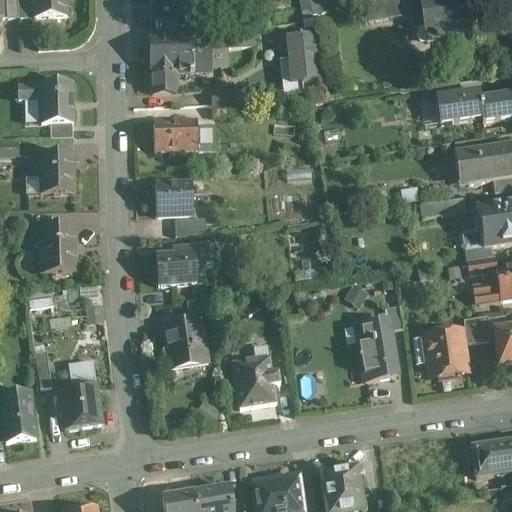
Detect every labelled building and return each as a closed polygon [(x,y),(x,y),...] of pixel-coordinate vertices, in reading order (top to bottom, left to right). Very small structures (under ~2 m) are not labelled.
[(17,0),(5,1),(6,21),(18,21),(17,0)] [(29,0),(23,0),(17,0),(18,21),(30,20),(29,0)] [(32,0),(34,20),(66,18),(64,0),(32,0)] [(412,20),(410,0),(367,0),(369,21),(412,20)] [(419,0),(423,29),(436,27),(438,39),(472,34),(466,0),(419,0)] [(176,21),(150,22),(150,37),(177,36),(176,21)] [(252,31),(208,36),(209,70),(227,69),(227,52),(252,50),(252,31)] [(177,36),(150,37),(152,96),(176,96),(175,75),(189,75),(189,77),(193,77),(193,75),(209,74),(209,70),(208,36),(208,35),(207,35),(206,34),(204,34),(204,35),(177,36)] [(314,38),(277,42),(283,99),(301,97),(309,96),(307,84),(318,83),(314,38)] [(459,85),(435,88),(437,100),(461,96),(459,85)] [(72,86),(37,87),(18,88),(18,103),(37,103),(37,102),(40,102),(41,127),(49,127),(72,126),(73,126),(72,86)] [(437,100),(435,100),(439,128),(481,122),(482,126),(511,121),(511,109),(510,97),(480,101),(479,94),(461,96),(437,100)] [(239,95),(211,95),(211,108),(233,108),(233,107),(239,107),(239,95)] [(233,108),(211,108),(212,120),(233,120),(233,108)] [(196,125),(154,126),(154,154),(197,154),(196,125)] [(72,126),(49,127),(50,141),(72,140),(72,126)] [(199,152),(214,152),(213,133),(199,134),(199,152)] [(482,142),(454,146),(456,158),(454,158),(454,159),(459,158),(459,157),(484,154),(482,142)] [(18,144),(0,144),(0,160),(18,160),(18,144)] [(511,149),(484,154),(459,157),(459,158),(462,175),(466,175),(468,189),(492,185),(511,181),(511,149)] [(74,156),(39,157),(40,197),(75,196),(74,156)] [(511,181),(492,185),(494,197),(511,194),(511,181)] [(192,186),(155,187),(156,220),(193,219),(192,186)] [(464,201),(420,207),(422,222),(466,215),(464,201)] [(511,207),(478,213),(483,250),(483,252),(491,250),(511,247),(511,207)] [(205,222),(175,223),(175,240),(205,237),(205,222)] [(76,228),(31,229),(31,248),(39,248),(40,278),(77,277),(76,228)] [(193,251),(172,252),(173,258),(157,259),(158,289),(196,287),(194,266),(208,265),(207,250),(193,251)] [(483,250),(465,253),(467,265),(492,262),(491,250),(483,252),(483,250)] [(492,262),(467,265),(469,279),(496,275),(495,271),(496,270),(495,261),(492,262)] [(511,268),(496,270),(495,271),(496,275),(500,305),(511,303),(511,268)] [(432,270),(418,272),(420,284),(434,282),(432,270)] [(52,299),(28,303),(30,313),(54,309),(52,299)] [(212,301),(187,305),(189,319),(214,315),(212,301)] [(399,311),(384,313),(386,324),(388,324),(390,337),(402,334),(399,311)] [(487,320),(463,324),(467,347),(490,344),(487,320)] [(201,322),(163,328),(169,369),(207,364),(201,322)] [(386,324),(355,329),(365,387),(397,381),(390,337),(388,324),(386,324)] [(511,329),(493,333),(498,371),(511,368),(511,329)] [(456,337),(413,342),(417,368),(416,368),(434,366),(435,380),(466,375),(464,359),(459,359),(458,354),(461,352),(462,348),(461,345),(459,343),(456,342),(456,337)] [(46,355),(34,357),(40,392),(51,391),(46,355)] [(267,356),(254,358),(255,364),(232,367),(240,412),(275,407),(273,390),(279,389),(277,378),(271,379),(267,356)] [(96,388),(59,394),(61,404),(58,405),(60,419),(63,418),(65,433),(101,428),(96,388)] [(29,398),(0,401),(4,431),(3,431),(5,443),(6,443),(6,445),(35,442),(29,398)] [(511,446),(471,453),(476,482),(511,477),(511,486),(511,489),(500,491),(511,489),(511,446)] [(348,473),(320,477),(324,511),(363,511),(362,505),(367,505),(365,488),(360,488),(359,482),(360,481),(359,470),(348,472),(348,473)] [(298,480),(252,487),(255,511),(302,511),(300,494),(298,480)] [(231,511),(228,490),(194,495),(196,511),(231,511)] [(314,511),(312,492),(300,494),(302,511),(314,511)] [(196,511),(194,495),(162,500),(163,511),(196,511)]
